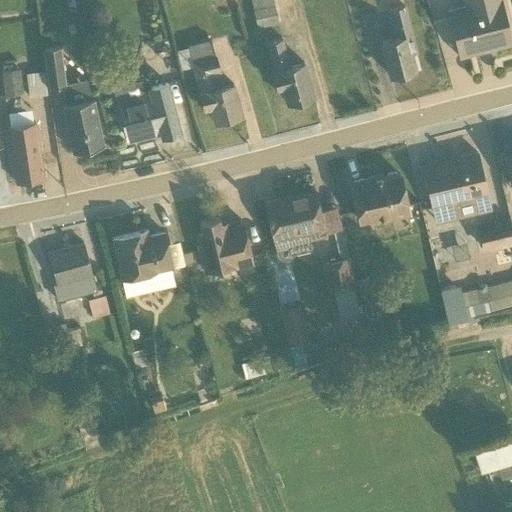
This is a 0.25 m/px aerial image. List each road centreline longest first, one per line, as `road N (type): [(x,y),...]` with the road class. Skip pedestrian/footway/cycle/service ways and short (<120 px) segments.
road 1 (residential): [(0,219),(511,97)]
road 2 (track): [(421,349),(0,489)]
